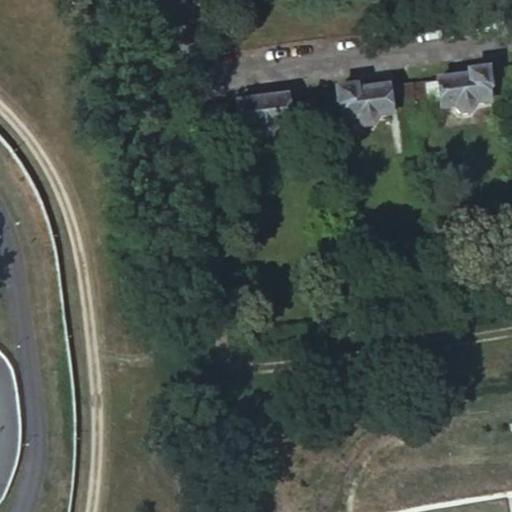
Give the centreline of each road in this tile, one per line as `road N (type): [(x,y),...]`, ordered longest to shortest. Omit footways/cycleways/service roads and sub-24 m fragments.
road 1 (track): [(94,511),(99,425),(79,235),(54,167),(0,102)]
road 2 (track): [(230,370),(511,331)]
